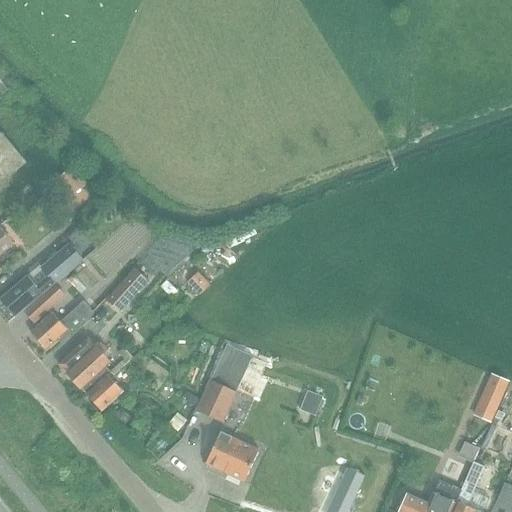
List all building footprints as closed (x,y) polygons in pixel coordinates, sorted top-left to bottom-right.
[(0,184),(26,162),(1,131),(0,131),(0,184)] [(85,182),(71,166),(57,178),(72,194),(85,182)] [(0,227),(0,269),(1,268),(0,267),(0,253),(13,242),(0,227)] [(59,252),(29,278),(26,275),(0,297),(0,299),(14,316),(29,304),(29,305),(30,304),(42,294),(55,283),(54,282),(72,267),(59,252)] [(134,267),(121,282),(122,283),(106,300),(120,312),(148,280),(134,267)] [(210,283),(197,270),(186,281),(199,293),(210,283)] [(30,304),(29,305),(40,317),(65,295),(55,283),(42,294),(30,304)] [(60,321),(51,312),(30,332),(44,348),(56,337),(60,342),(94,311),(84,300),(60,321)] [(58,363),(80,388),(105,365),(109,361),(103,354),(107,349),(100,342),(96,346),(87,337),(58,363)] [(105,365),(80,388),(100,410),(122,390),(108,374),(111,372),(105,365)] [(492,374),(474,415),(489,421),(507,381),(492,374)] [(222,423),(237,391),(210,379),(195,411),(222,423)] [(220,431),(205,463),(243,481),(258,449),(220,431)] [(467,449),(464,456),(474,460),(479,447),(465,441),(462,447),(467,449)] [(455,502),(450,511),(476,511),(477,510),(465,505),(483,464),(474,460),(461,489),(455,502)] [(347,468),(329,509),(335,511),(347,511),(364,476),(347,468)] [(450,511),(455,502),(461,489),(438,479),(428,502),(405,492),(396,511),(450,511)] [(494,505),(505,510),(504,511),(511,511),(511,485),(505,482),(494,505)]
